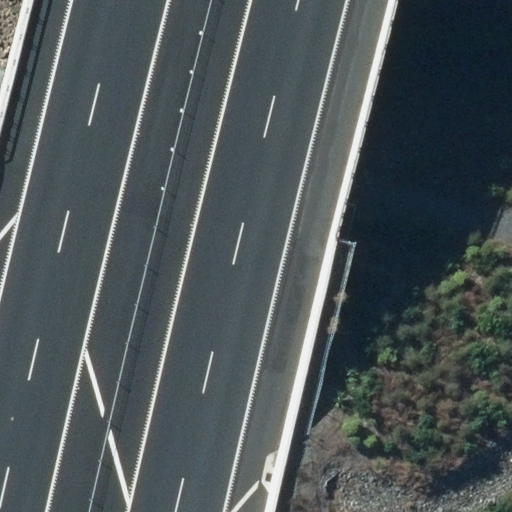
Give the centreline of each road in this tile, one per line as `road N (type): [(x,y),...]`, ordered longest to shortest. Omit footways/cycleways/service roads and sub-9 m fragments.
road 1 (track): [(0,106),(511,259)]
road 2 (motorway): [(8,511),(127,0)]
road 3 (motorway): [(302,0),(183,511)]
